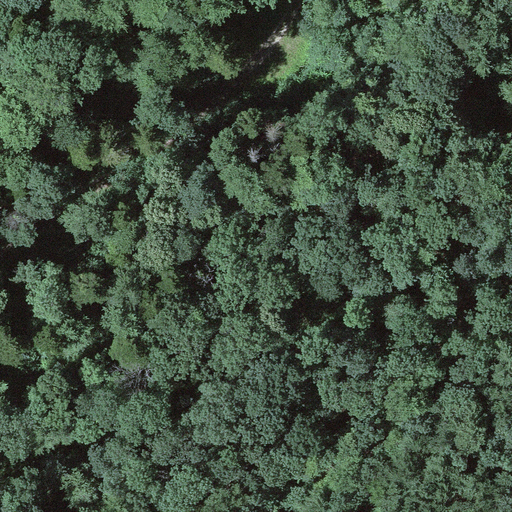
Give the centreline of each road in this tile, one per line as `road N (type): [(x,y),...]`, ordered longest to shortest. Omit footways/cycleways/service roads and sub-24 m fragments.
road 1 (track): [(0,479),(143,398),(373,305),(511,201)]
road 2 (track): [(0,250),(161,152),(228,100),(276,48),(302,0)]
